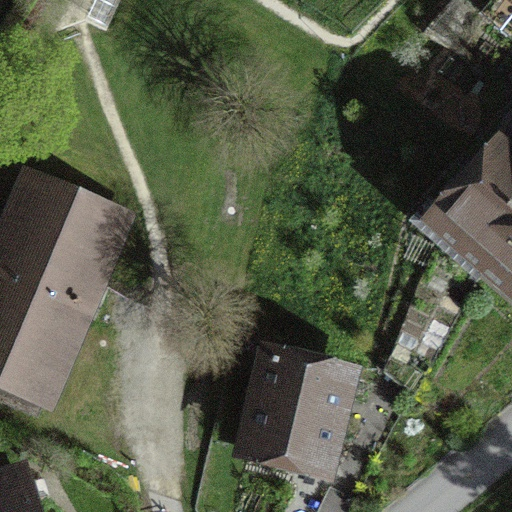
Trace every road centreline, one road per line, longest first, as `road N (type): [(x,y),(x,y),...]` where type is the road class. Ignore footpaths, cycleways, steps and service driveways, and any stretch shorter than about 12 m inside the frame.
road 1 (track): [(171,511),(156,434),(160,309)]
road 2 (residential): [(511,430),(410,511)]
